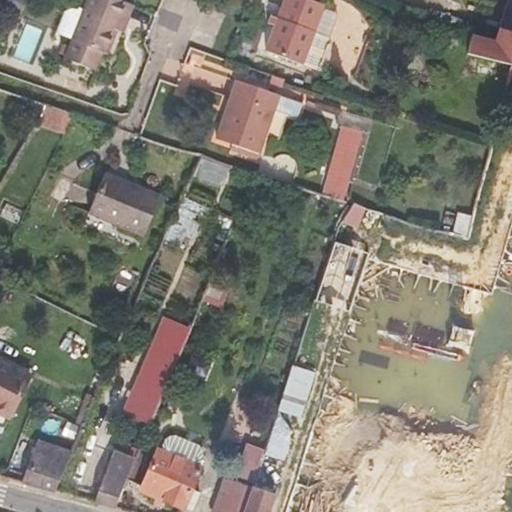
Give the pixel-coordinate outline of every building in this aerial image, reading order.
[(7,0),(4,8),(19,16),(27,0),(7,0)] [(88,0),(85,10),(72,39),(65,58),(95,70),(102,52),(107,54),(118,30),(122,21),(127,23),(135,5),(122,0),(88,0)] [(314,0),(285,0),(266,50),(303,64),(315,32),(325,5),(314,0)] [(72,39),(85,10),(77,6),(64,11),(56,33),(72,39)] [(122,21),(118,30),(123,32),(127,23),(122,21)] [(466,53),(502,62),(508,36),(472,28),(472,30),(466,53)] [(315,32),(303,64),(318,70),(330,38),(315,32)] [(502,62),(466,53),(461,74),(496,83),(502,62)] [(259,153),(274,108),(298,116),(302,103),(278,95),(236,81),(216,139),(259,153)] [(73,115),(44,104),(41,114),(38,125),(63,134),(73,115)] [(345,200),(364,131),(342,125),(323,193),(345,200)] [(226,182),(230,163),(201,157),(197,176),(226,182)] [(105,173),(89,212),(144,236),(161,196),(105,173)] [(276,185),(260,179),(254,195),(270,201),(276,185)] [(193,218),(176,211),(164,239),(181,246),(186,236),(195,240),(201,226),(192,222),(193,218)] [(235,219),(217,211),(211,224),(229,231),(235,219)] [(285,511),(511,511),(511,226),(476,356),(444,346),(456,294),(364,275),(331,375),(325,396),(285,511)] [(184,345),(164,337),(150,369),(144,366),(124,413),(151,424),(184,345)] [(31,376),(0,360),(0,405),(13,412),(31,376)] [(296,364),(281,409),(305,417),(319,372),(296,364)] [(13,412),(0,405),(0,413),(10,418),(13,412)] [(164,442),(161,450),(197,465),(201,457),(200,451),(198,447),(174,437),(168,439),(164,442)] [(27,473),(23,484),(54,492),(71,453),(38,442),(27,473)] [(244,511),(253,487),(266,452),(247,446),(235,481),(224,478),(212,511),(244,511)] [(198,511),(202,503),(189,497),(202,467),(197,465),(161,450),(158,449),(140,491),(191,511),(190,511),(198,511)] [(135,460),(115,451),(96,504),(115,509),(135,460)] [(253,487),(244,511),(270,511),(276,495),(253,487)]
